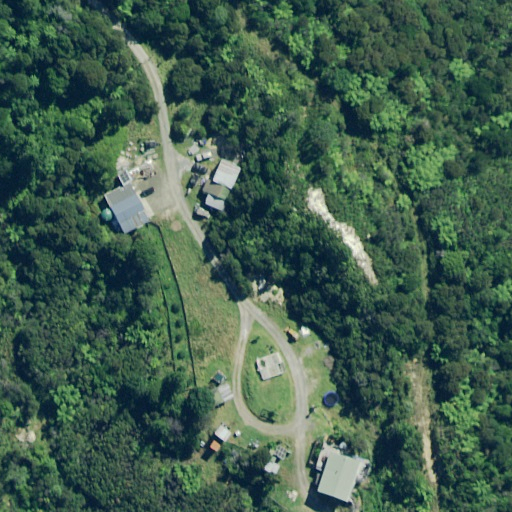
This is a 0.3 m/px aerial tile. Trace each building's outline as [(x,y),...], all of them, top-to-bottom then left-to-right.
[(206,193),(208,194),(204,205),(221,212),(226,201),(239,170),(219,161),(206,193)] [(277,352),(255,361),(263,380),(285,372),(277,352)] [(224,403),(217,389),(206,396),(213,409),(224,403)] [(346,417),(336,405),(329,410),(339,423),(346,417)] [(358,463),(321,450),(316,466),(323,468),(315,492),(344,502),(358,463)] [(277,466),(272,464),(275,458),(265,452),(262,458),(256,469),(271,478),(277,466)]
